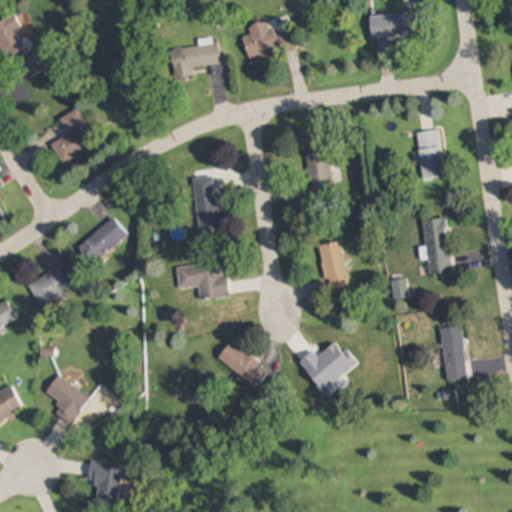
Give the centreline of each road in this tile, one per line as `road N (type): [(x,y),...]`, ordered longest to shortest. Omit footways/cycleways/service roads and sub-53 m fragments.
road 1 (residential): [(474,78),(265,112),(56,214),(0,251)]
road 2 (residential): [(511,312),(467,0)]
road 3 (residential): [(265,112),(281,315)]
